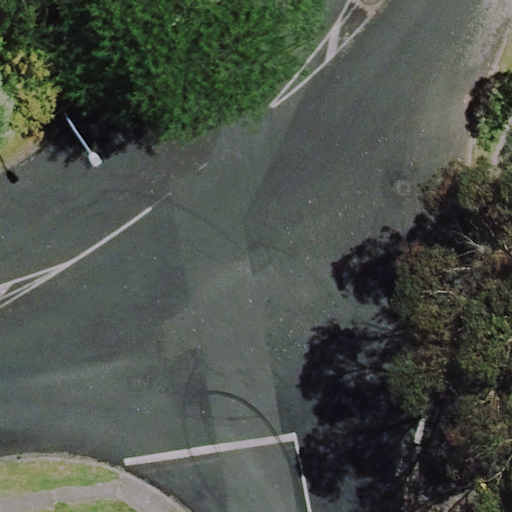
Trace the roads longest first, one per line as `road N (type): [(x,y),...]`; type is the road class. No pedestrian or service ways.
road 1 (residential): [(221,152),(427,374),(511,400)]
road 2 (residential): [(311,511),(221,152)]
road 3 (residential): [(0,301),(221,152)]
road 4 (residential): [(221,152),(318,63),(365,0)]
